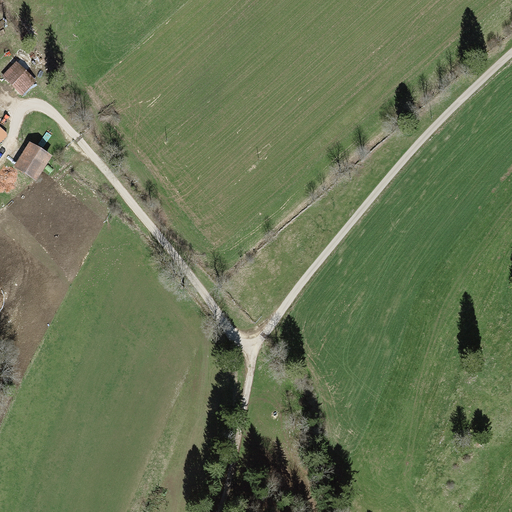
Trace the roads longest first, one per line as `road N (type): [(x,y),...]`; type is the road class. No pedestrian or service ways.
road 1 (unclassified): [(511,52),(405,158),(252,346),(228,330),(52,112),(23,107),(11,139)]
road 2 (track): [(218,511),(252,346)]
